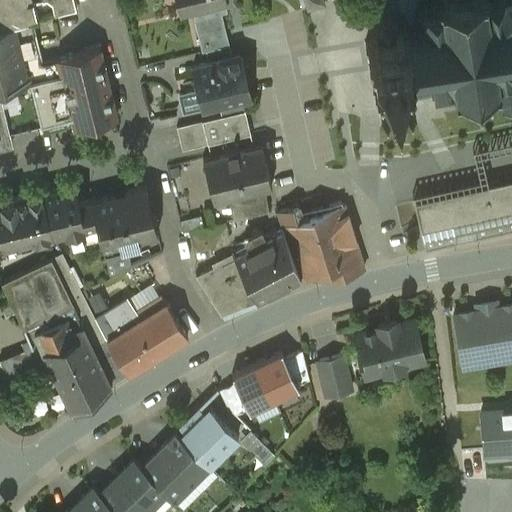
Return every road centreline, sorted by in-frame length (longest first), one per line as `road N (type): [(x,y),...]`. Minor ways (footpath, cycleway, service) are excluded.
road 1 (residential): [(381,281),(352,176),(304,179),(274,57)]
road 2 (tertiary): [(6,476),(221,342)]
road 3 (residential): [(144,139),(179,275),(221,342)]
road 4 (tertiary): [(221,342),(381,281)]
road 5 (residential): [(0,177),(144,139)]
road 6 (residential): [(144,139),(108,8)]
road 7 (tertiary): [(381,281),(511,257)]
